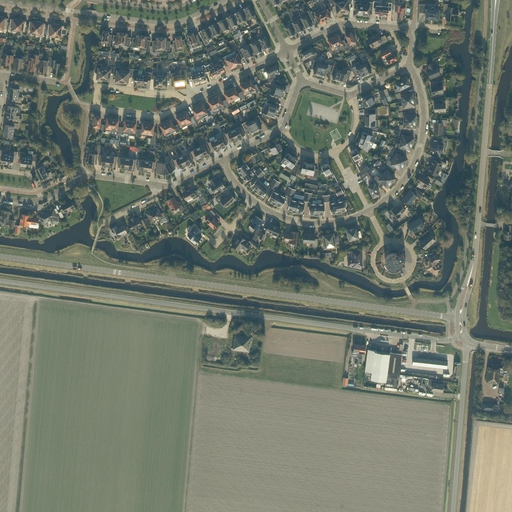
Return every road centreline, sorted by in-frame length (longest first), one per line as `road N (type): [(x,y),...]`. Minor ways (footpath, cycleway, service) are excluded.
road 1 (unclassified): [(461,335),(437,340),(0,281)]
road 2 (secondary): [(456,317),(0,256)]
road 3 (tertiary): [(469,277),(495,0)]
road 4 (tertiary): [(0,2),(168,23),(225,0)]
road 5 (residential): [(198,95),(96,88),(94,107),(157,119),(186,109)]
road 6 (residential): [(41,198),(90,175),(167,186),(223,161)]
road 7 (unclassified): [(452,511),(467,341)]
road 8 (residential): [(368,212),(405,180),(423,135),(424,106),(409,67)]
road 9 (residential): [(285,51),(334,26),(409,28)]
road 10 (residential): [(368,212),(325,223),(292,220),(252,201)]
road 11 (residential): [(384,241),(412,249),(406,277),(377,273),(379,245)]
